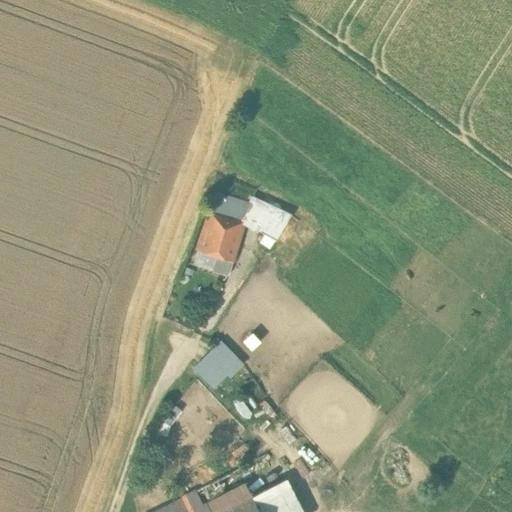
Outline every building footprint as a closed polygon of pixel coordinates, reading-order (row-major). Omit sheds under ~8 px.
[(251,204),(216,193),(215,198),(225,201),(220,214),(245,222),(251,204)] [(225,201),(215,198),(210,211),(220,214),(225,201)] [(220,214),(210,211),(198,250),(217,256),(232,261),(245,222),(220,214)] [(232,261),(217,256),(212,271),(227,276),(232,261)] [(251,379),(217,343),(190,369),(224,405),(251,379)] [(240,470),(151,511),(220,511),(253,497),(240,470)] [(260,511),(253,497),(220,511),(260,511)]
